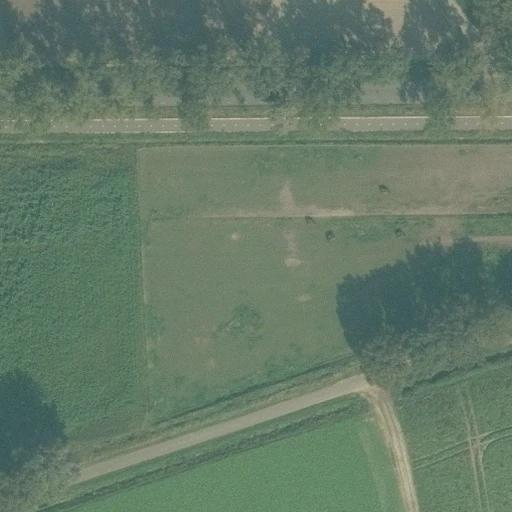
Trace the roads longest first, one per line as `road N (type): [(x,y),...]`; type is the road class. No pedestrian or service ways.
road 1 (unclassified): [(0,502),(461,347),(511,338)]
road 2 (tertiary): [(511,89),(0,94)]
